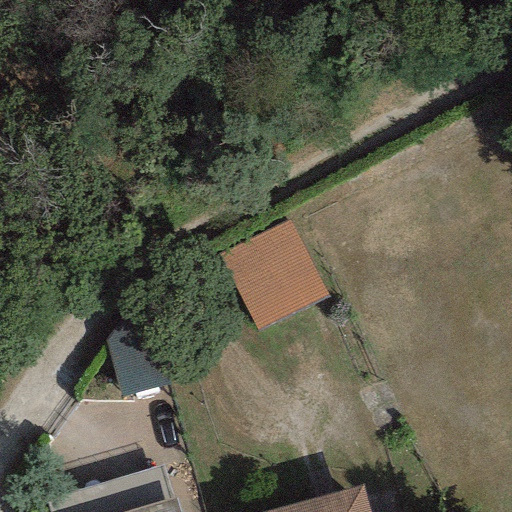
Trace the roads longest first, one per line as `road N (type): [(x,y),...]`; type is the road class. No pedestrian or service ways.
road 1 (unknown): [(0,456),(105,285),(252,0)]
road 2 (unknown): [(105,285),(257,195),(452,92),(511,70)]
